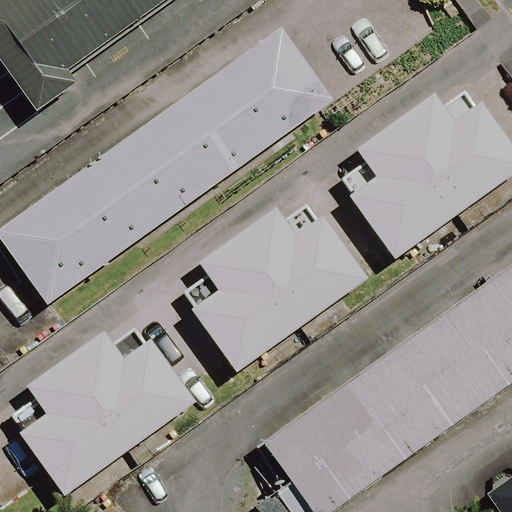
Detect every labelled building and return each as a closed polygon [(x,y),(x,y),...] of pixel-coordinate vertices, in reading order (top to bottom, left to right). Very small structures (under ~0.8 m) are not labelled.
[(0,0),(0,94),(21,124),(69,90),(59,76),(167,0),(0,0)] [(326,108),(274,35),(0,230),(0,258),(39,313),(326,108)] [(352,162),(359,172),(332,192),(386,263),(507,172),(453,101),(429,119),(422,109),(352,162)] [(267,228),(259,217),(188,268),(200,285),(175,303),(227,375),(351,286),(295,208),(267,228)] [(511,264),(253,448),(288,498),(268,511),(329,511),(511,382),(511,264)] [(180,410),(127,334),(107,348),(102,341),(26,394),(30,400),(0,421),(54,498),(180,410)] [(511,511),(511,453),(503,460),(511,471),(511,475),(470,506),(475,511),(511,511)]
